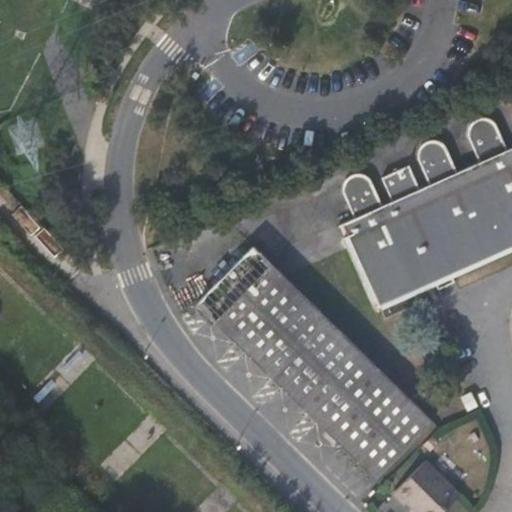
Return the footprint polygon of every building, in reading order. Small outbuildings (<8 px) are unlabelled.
[(511,241),(511,154),(509,149),(496,155),(484,131),(481,127),(478,124),(473,123),(468,124),(463,126),(459,130),(456,134),(456,139),(457,144),(467,168),(442,179),(431,156),(428,151),(426,149),(421,147),(416,146),(410,149),(405,152),(404,157),(404,162),(406,165),(417,190),(407,194),(390,158),(362,171),(378,207),(368,211),(358,190),(353,183),(349,180),(344,179),(339,180),(333,183),(329,188),(328,192),(329,197),(330,202),(340,224),(329,230),(335,243),(366,307),(511,241)] [(511,241),(366,307),(335,243),(330,245),(364,317),(511,250),(511,241)] [(364,481),(419,424),(236,251),(182,309),(364,481)] [(58,369),(70,383),(92,363),(81,350),(58,369)] [(52,407),(63,385),(48,377),(36,399),(52,407)] [(432,511),(447,496),(413,463),(382,495),(394,506),(396,504),(405,511),(432,511)]
